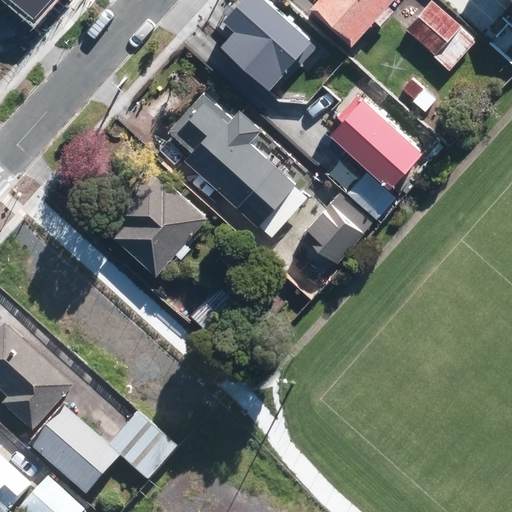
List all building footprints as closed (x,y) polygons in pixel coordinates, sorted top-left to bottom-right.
[(13,0),(33,18),(49,0),(13,0)] [(275,90),(316,44),(265,0),(247,0),(228,22),(235,29),(222,44),(275,90)] [(352,43),(393,0),(318,0),(313,6),(352,43)] [(479,37),(436,0),(431,0),(405,29),(451,69),(479,37)] [(371,94),(337,132),(400,186),(433,148),(371,94)] [(244,105),(230,121),(206,99),(180,128),(198,144),(188,156),(261,222),(298,182),(253,141),(267,126),(244,105)] [(111,239),(156,277),(206,218),(153,174),(122,211),(130,218),(111,239)] [(340,259),(376,218),(340,188),(305,230),(340,259)] [(56,278),(68,289),(57,301),(113,353),(153,311),(97,259),(90,266),(78,254),(56,278)] [(237,299),(220,284),(194,313),(211,328),(237,299)] [(10,323),(0,333),(0,389),(10,399),(6,402),(36,430),(77,386),(10,323)] [(215,350),(189,325),(172,342),(198,367),(215,350)] [(67,405),(32,444),(89,494),(124,455),(111,444),(67,405)] [(179,444),(142,410),(111,444),(124,455),(149,478),(179,444)] [(38,482),(0,448),(0,497),(13,509),(38,482)] [(196,485),(180,471),(153,500),(166,511),(289,511),(260,485),(248,498),(213,467),(196,485)] [(84,511),(88,509),(51,475),(21,507),(26,511),(84,511)]
